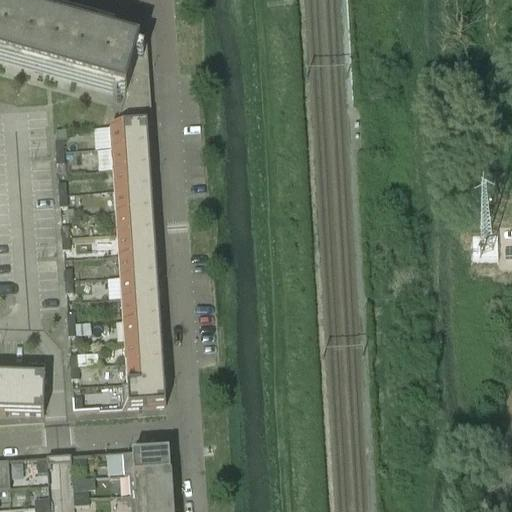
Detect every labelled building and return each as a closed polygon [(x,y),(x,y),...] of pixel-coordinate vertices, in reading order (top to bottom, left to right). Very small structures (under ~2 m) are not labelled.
[(0,61),(125,96),(116,130),(147,128),(147,129),(152,129),(147,49),(0,8),(0,61)] [(150,150),(150,141),(148,141),(147,129),(147,128),(116,130),(110,130),(111,153),(150,150)] [(56,156),(64,156),(63,144),(55,144),(56,156)] [(150,150),(111,153),(113,174),(152,172),(151,162),(149,162),(149,153),(150,152),(150,150)] [(64,156),(56,156),(56,168),(64,168),(64,156)] [(113,174),(114,196),(153,193),(152,184),(151,184),(150,174),(152,174),(152,172),(113,174)] [(58,200),(66,199),(66,187),(58,188),(58,200)] [(153,193),(114,196),(116,217),(155,215),(154,205),(152,205),(151,196),(153,196),(153,193)] [(66,199),(58,200),(59,212),(67,211),(66,199)] [(155,215),(116,217),(117,239),(156,236),(155,227),(154,227),(153,217),(155,217),(155,215)] [(61,243),(69,242),(69,230),(61,231),(61,243)] [(156,236),(117,239),(119,261),(157,258),(157,248),(155,249),(154,239),(156,239),(156,236)] [(69,242),(61,243),(62,255),(70,254),(69,242)] [(157,258),(119,261),(120,282),(159,280),(158,270),(157,270),(156,260),(158,260),(157,258)] [(64,286),(72,285),(71,273),(63,274),(64,286)] [(159,280),(120,282),(121,304),(160,301),(160,292),(158,292),(157,282),(159,282),(159,280)] [(72,285),(64,286),(65,298),(73,297),(72,285)] [(160,301),(121,304),(123,325),(162,323),(161,313),(159,313),(159,304),(161,303),(160,301)] [(67,329),(75,328),(74,316),(66,317),(67,329)] [(162,323),(123,325),(124,347),(163,344),(163,335),(161,335),(160,325),(162,325),(162,323)] [(75,328),(67,329),(68,341),(76,340),(75,328)] [(163,344),(124,347),(126,368),(165,366),(164,356),(162,356),(162,347),(163,346),(163,344)] [(70,372),(78,371),(77,359),(69,360),(70,372)] [(165,366),(126,368),(127,389),(127,390),(166,387),(165,378),(164,378),(163,368),(165,368),(165,366)] [(0,416),(44,418),(45,370),(28,369),(28,381),(0,379),(0,416)] [(78,371),(70,372),(71,384),(79,383),(78,371)] [(123,413),(164,410),(165,410),(165,409),(166,409),(166,408),(164,389),(166,389),(166,387),(127,390),(127,389),(122,389),(123,413)] [(75,416),(83,416),(82,408),(74,408),(75,416)] [(129,480),(129,479),(170,477),(169,455),(123,458),(124,480),(129,480)] [(86,461),(71,462),(71,470),(87,469),(86,461)] [(47,463),(37,464),(37,477),(47,477),(47,463)] [(0,494),(10,494),(8,466),(0,466),(0,494)] [(172,497),(170,477),(129,479),(129,480),(130,500),(172,497)] [(88,502),(88,495),(73,496),(73,503),(88,502)] [(172,511),(172,497),(130,500),(130,511),(172,511)] [(73,503),(74,510),(89,510),(88,502),(73,503)] [(50,511),(49,503),(34,504),(35,511),(50,511)]
